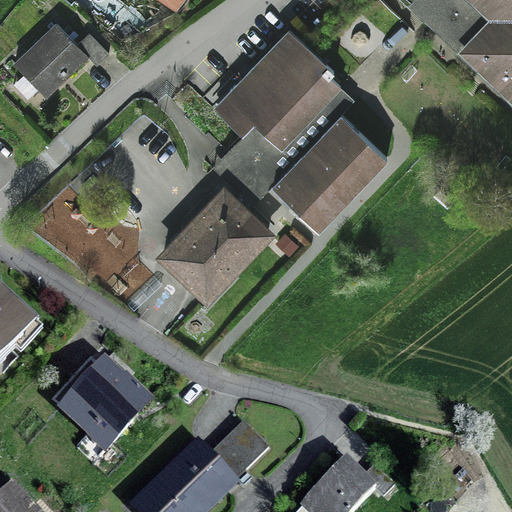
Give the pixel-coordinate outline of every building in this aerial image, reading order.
[(511,0),(407,0),(405,2),(424,20),(434,10),(469,43),(462,49),(511,96),(511,0)] [(57,23),(14,63),(24,74),(13,84),(27,98),(38,88),(41,91),(61,71),(64,74),(66,72),(68,74),(88,55),(97,64),(109,53),(89,33),(77,44),(57,23)] [(289,28),(214,106),(243,133),(255,121),(282,147),(341,86),(330,75),(334,71),(289,28)] [(318,229),(387,157),(341,114),(272,185),(318,229)] [(224,189),(163,253),(207,295),(268,231),(224,189)] [(0,288),(0,364),(38,323),(0,288)] [(102,366),(62,409),(90,434),(83,443),(83,449),(96,461),(133,421),(127,416),(143,398),(124,381),(121,384),(102,366)] [(245,424),(223,446),(246,471),(269,449),(245,424)] [(192,454),(152,493),(164,506),(157,511),(204,511),(227,490),(210,473),(219,464),(211,455),(202,464),(192,454)] [(394,486),(374,467),(363,477),(346,460),(305,501),(308,504),(300,511),(352,511),(375,489),(383,497),(394,486)] [(0,511),(31,511),(29,510),(33,506),(11,485),(0,496),(0,511)]
